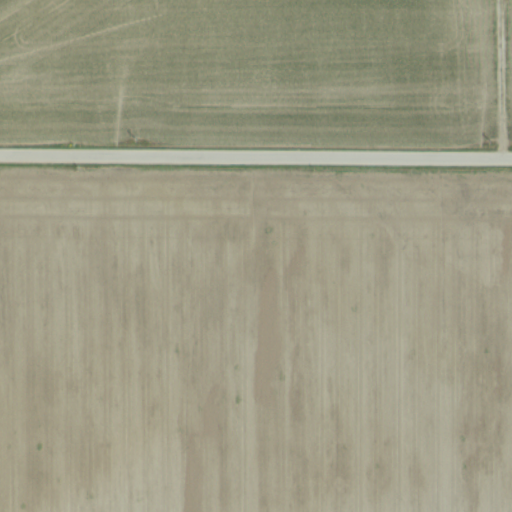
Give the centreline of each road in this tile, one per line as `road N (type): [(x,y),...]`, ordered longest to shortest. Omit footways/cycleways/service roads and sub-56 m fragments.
road 1 (tertiary): [(511,159),(0,153)]
road 2 (residential): [(498,159),(494,0)]
